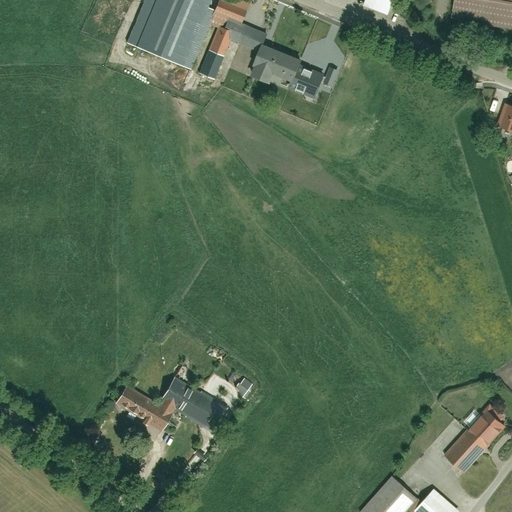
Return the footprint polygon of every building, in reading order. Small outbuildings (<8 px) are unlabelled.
[(146,0),(129,42),(188,65),(214,0),(146,0)] [(237,27),(234,33),(220,27),(200,73),(216,80),(233,41),(261,53),(269,36),(243,25),(250,9),(229,0),(222,0),(215,17),(237,27)] [(366,0),(364,5),(388,15),(394,0),(366,0)] [(511,0),(457,0),(455,16),(511,27),(511,0)] [(293,89),(294,87),(316,97),(323,82),(301,72),(304,64),(267,47),(255,72),(293,89)] [(511,103),(505,101),(495,129),(511,135),(511,103)] [(128,387),(116,407),(162,435),(175,415),(172,413),(174,408),(211,431),(227,405),(178,374),(162,399),(166,402),(162,408),(128,387)] [(448,393),(437,404),(456,422),(467,411),(448,393)] [(444,458),(462,475),(505,431),(487,413),(444,458)] [(370,452),(378,462),(389,465),(400,460),(406,450),(405,440),(400,432),(392,428),(381,428),(373,435),(369,442),(370,452)] [(405,511),(417,499),(415,496),(440,469),(425,455),(399,482),(394,477),(361,511),(405,511)] [(451,511),(435,496),(419,511),(451,511)]
